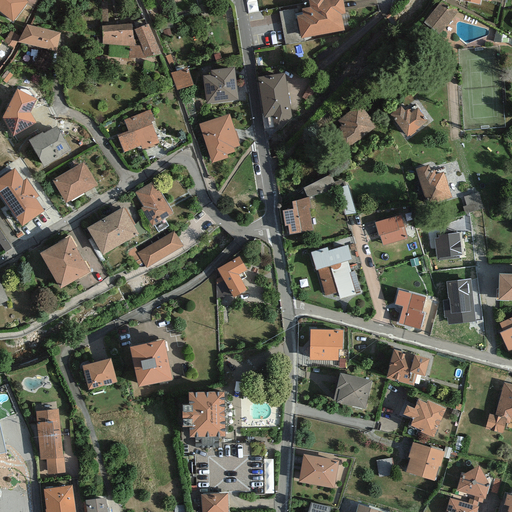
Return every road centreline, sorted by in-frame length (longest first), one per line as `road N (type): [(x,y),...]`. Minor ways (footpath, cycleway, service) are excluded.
road 1 (residential): [(0,258),(180,155),(213,216),(244,232)]
road 2 (residential): [(82,410),(60,364),(62,350),(163,303),(244,232)]
road 3 (residential): [(238,0),(273,229)]
road 4 (residential): [(511,365),(288,308)]
road 5 (residential): [(281,511),(291,399),(288,308)]
road 6 (unknown): [(492,360),(478,213)]
